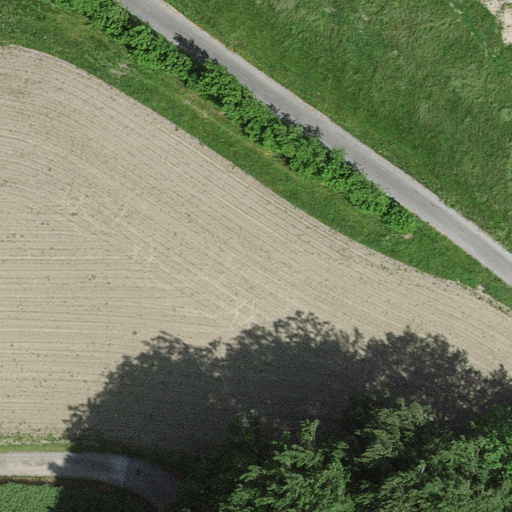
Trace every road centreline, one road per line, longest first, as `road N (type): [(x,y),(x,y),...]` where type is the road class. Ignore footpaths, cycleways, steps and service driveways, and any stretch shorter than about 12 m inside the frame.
road 1 (unclassified): [(511,271),(134,0)]
road 2 (track): [(190,511),(166,482),(137,467),(0,462)]
